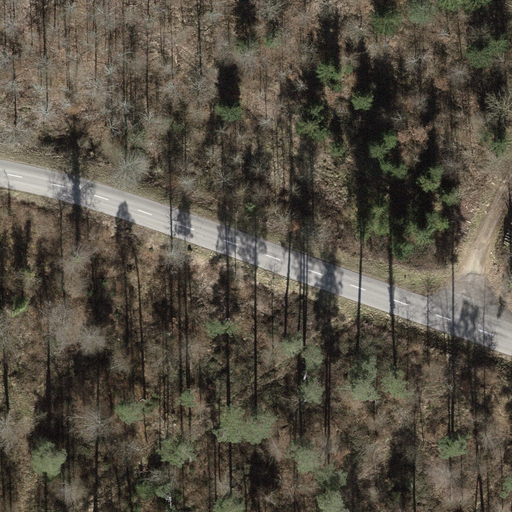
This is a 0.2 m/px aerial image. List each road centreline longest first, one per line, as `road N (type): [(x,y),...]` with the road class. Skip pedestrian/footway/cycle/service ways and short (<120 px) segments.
road 1 (unclassified): [(511,339),(73,184),(0,176)]
road 2 (track): [(442,314),(511,181)]
